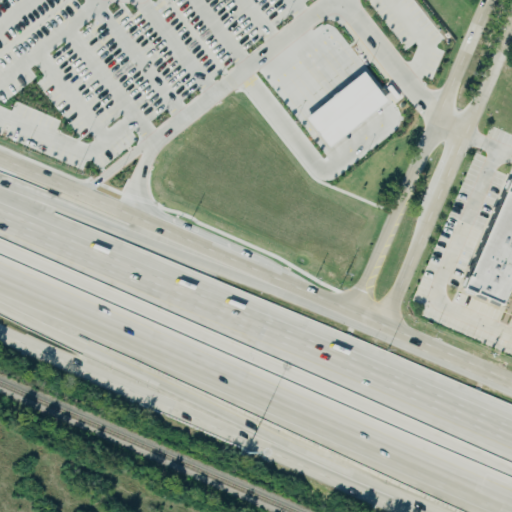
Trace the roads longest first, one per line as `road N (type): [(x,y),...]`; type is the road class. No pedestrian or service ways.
road 1 (motorway): [(511,432),(0,207)]
road 2 (motorway): [(0,262),(511,485)]
road 3 (secondary): [(120,376),(432,511)]
road 4 (tertiary): [(485,0),(354,313)]
road 5 (tertiary): [(391,328),(511,35)]
road 6 (secondary): [(157,230),(0,163)]
road 7 (motorway): [(157,230),(130,229),(0,182)]
road 8 (secondary): [(408,336),(256,272)]
road 9 (motorway): [(0,307),(120,376)]
road 10 (secondary): [(0,323),(120,376)]
